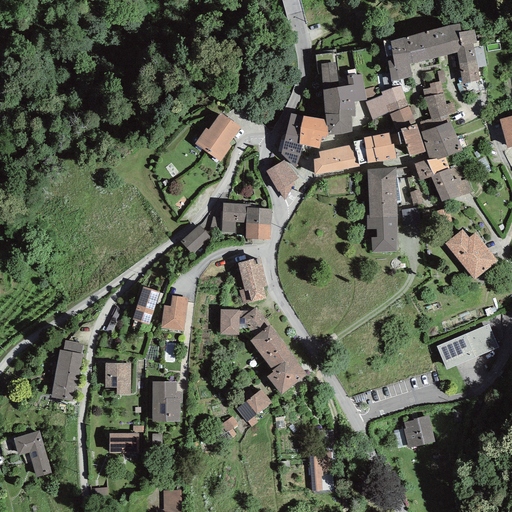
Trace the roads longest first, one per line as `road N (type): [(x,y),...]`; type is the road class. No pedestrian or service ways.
road 1 (tertiary): [(401,511),(272,279),(279,216),(262,169),(269,141)]
road 2 (unclassified): [(269,141),(244,141),(187,230),(0,369)]
road 3 (tertiary): [(291,0),(304,64),(283,120)]
